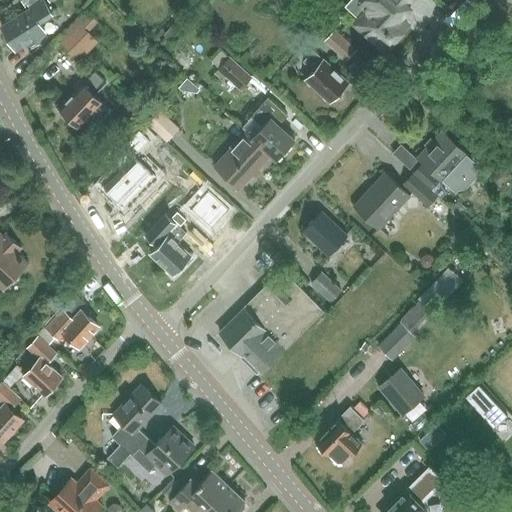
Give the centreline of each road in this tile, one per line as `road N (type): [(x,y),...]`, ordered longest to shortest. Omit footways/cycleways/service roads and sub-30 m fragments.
road 1 (unclassified): [(157,332),(471,0)]
road 2 (tertiary): [(148,320),(110,274),(0,93)]
road 3 (tertiary): [(308,511),(157,332)]
road 4 (residential): [(0,475),(148,320)]
